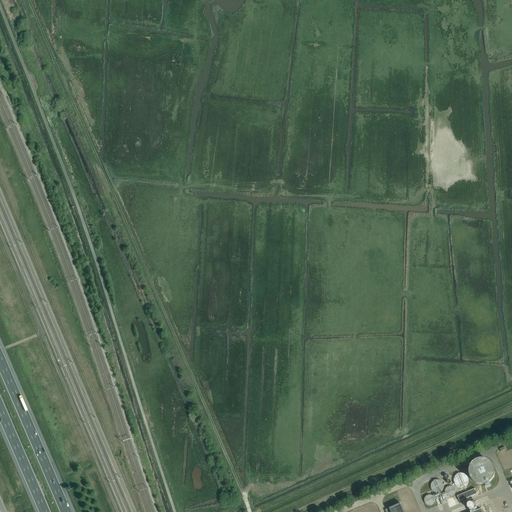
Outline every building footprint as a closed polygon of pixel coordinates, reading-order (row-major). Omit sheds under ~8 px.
[(473,468),(471,471),(471,475),(471,479),(473,482),(476,485),(479,487),(483,487),(487,487),(490,485),(493,482),(495,478),(495,475),(495,471),(493,468),(490,465),(487,463),(483,463),(479,463),(476,465),(473,468)] [(455,477),(454,479),(453,481),(454,484),(455,486),(457,487),(459,488),(461,489),(463,488),(465,487),(467,485),(468,483),(468,481),(467,479),(466,477),(465,476),(463,475),(461,474),(458,475),(456,476),(455,477)] [(432,484),(431,485),(431,487),(431,489),(432,491),(433,492),(435,493),(436,493),(438,493),(440,492),(441,491),(442,489),(442,487),(442,486),(441,484),(440,483),(438,482),(436,482),(435,482),(433,483),(432,484)] [(445,489),(444,490),(444,492),(444,494),(445,495),(446,497),(448,497),(450,498),(452,497),(453,497),(454,495),(455,494),(455,492),(455,490),(454,489),(453,487),(451,487),(450,486),(448,487),(446,488),(445,489)] [(459,501),(477,494),(475,488),(457,496),(459,501)] [(447,502),(444,493),(438,496),(442,505),(447,502)] [(425,498),(424,499),(424,501),(424,503),(425,504),(426,506),(428,506),(430,507),(431,506),(433,505),(434,504),(435,502),(435,501),(435,499),(434,498),(433,496),(431,495),(429,495),(428,496),(426,496),(425,498)]
